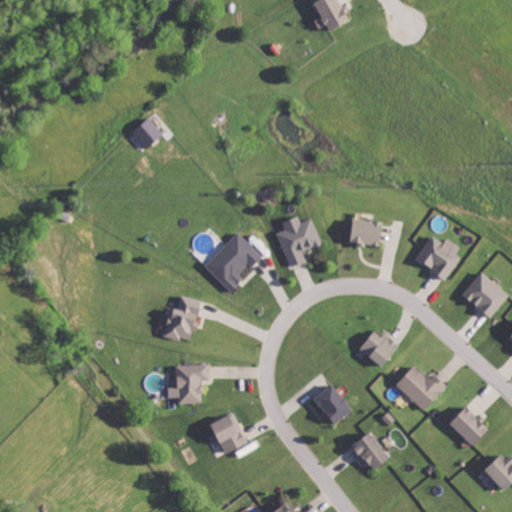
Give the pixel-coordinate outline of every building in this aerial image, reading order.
[(353,20),(342,0),(321,0),(316,3),(333,32),(353,20)] [(147,147),(164,135),(153,117),(134,129),(147,147)] [(283,221),(286,228),(278,231),(292,265),(307,259),(303,250),(323,242),(313,216),(302,221),(300,214),(283,221)] [(353,241),(383,244),(386,220),(355,217),(353,241)] [(207,264),(232,289),(265,256),(239,231),(207,264)] [(462,246),(449,237),(446,241),(434,233),(417,258),(447,278),(463,256),(458,252),(462,246)] [(492,316),(511,294),(484,270),(465,292),(492,316)] [(166,335),(192,340),(194,329),(198,330),(204,298),(181,294),(177,314),(170,313),(166,335)] [(386,365),(400,344),(376,327),(361,349),(386,365)] [(177,364),(178,386),(170,386),(170,396),(179,396),(180,402),(205,401),(204,379),(212,379),(211,362),(177,364)] [(425,409),(449,384),(435,371),(429,377),(416,364),(398,383),(425,409)] [(354,410),(336,382),(316,395),(334,423),(354,410)] [(492,427),(470,404),(452,421),(474,444),(492,427)] [(227,452),(248,442),(235,412),(214,421),(227,452)] [(375,470),(392,457),(373,431),(355,443),(375,470)] [(487,469),(509,489),(511,485),(511,457),(510,460),(502,453),(487,469)] [(273,511),(303,511),(300,508),(295,511),(288,501),(273,511)]
